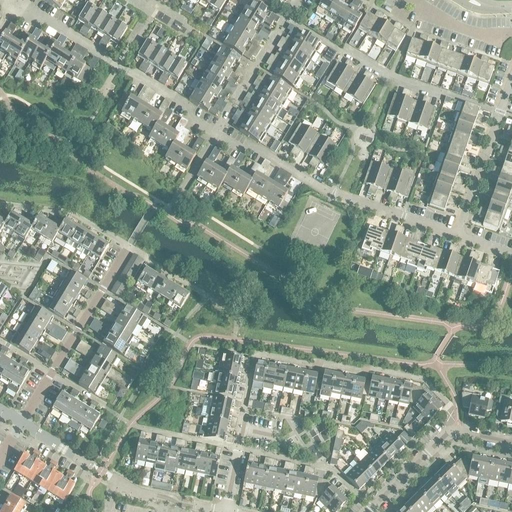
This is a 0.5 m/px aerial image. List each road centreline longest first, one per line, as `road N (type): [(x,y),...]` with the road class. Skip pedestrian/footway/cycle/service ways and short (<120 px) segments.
road 1 (residential): [(50,371),(128,247),(71,213),(0,207)]
road 2 (residential): [(458,236),(332,194),(254,147),(239,149),(215,135)]
road 3 (residential): [(215,135),(189,118),(186,105),(18,2)]
road 4 (residential): [(206,511),(133,491),(19,422)]
road 5 (residential): [(239,449),(142,428),(50,371)]
road 6 (residential): [(501,111),(393,76),(342,49)]
road 7 (residential): [(511,443),(448,435),(370,509)]
road 8 (residential): [(215,135),(287,18)]
road 9 (residential): [(458,236),(501,111)]
